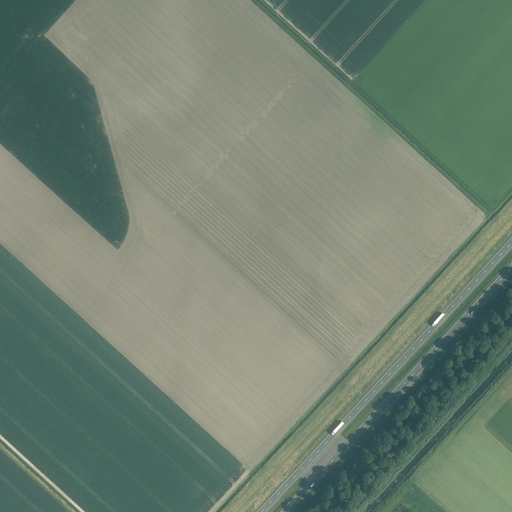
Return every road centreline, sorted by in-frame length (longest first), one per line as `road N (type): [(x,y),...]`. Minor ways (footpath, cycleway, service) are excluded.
road 1 (trunk): [(511,243),(262,511)]
road 2 (trunk): [(286,511),(511,268)]
